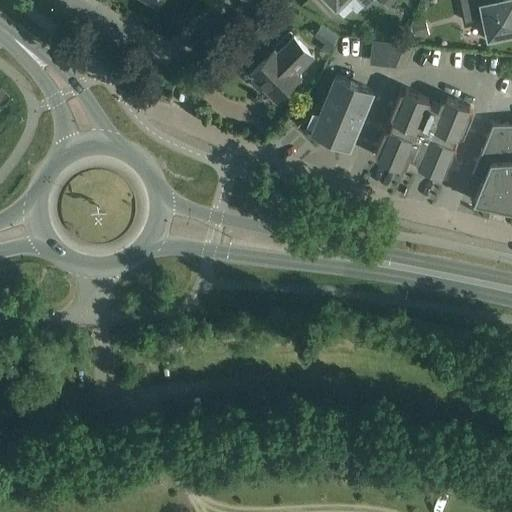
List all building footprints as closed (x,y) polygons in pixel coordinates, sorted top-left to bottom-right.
[(326,0),(336,10),(346,0),(359,0),(365,6),(371,0),(326,0)] [(511,0),(461,0),(466,21),(486,17),(487,25),(485,26),(488,40),(502,37),(501,34),(511,31),(511,0)] [(423,19),(413,22),(417,37),(427,34),(423,19)] [(327,28),(322,35),(328,39),(327,41),(333,45),(338,35),(327,28)] [(250,74),(253,77),(251,81),(259,89),(262,87),(276,101),(294,83),(295,84),(300,79),(299,78),(301,76),(297,72),(313,56),(293,36),(277,52),(275,49),(250,74)] [(396,66),(398,61),(405,43),(393,42),(390,66),(396,66)] [(320,103),(298,124),(299,125),(301,122),(318,141),(325,135),(328,136),(327,137),(330,141),(335,140),(336,139),(350,145),(373,90),(336,74),(323,105),(321,104),(320,103)] [(429,98),(407,88),(401,90),(391,113),(394,119),(391,126),(385,128),(376,151),(378,157),(401,166),(407,164),(411,155),(417,158),(419,164),(442,174),(448,171),(457,149),(455,143),(457,136),(463,134),(473,111),(470,105),(448,96),(442,98),(438,106),(432,104),(432,103),(429,98)] [(474,171),(485,175),(474,201),(511,209),(511,122),(494,123),(474,171)]
